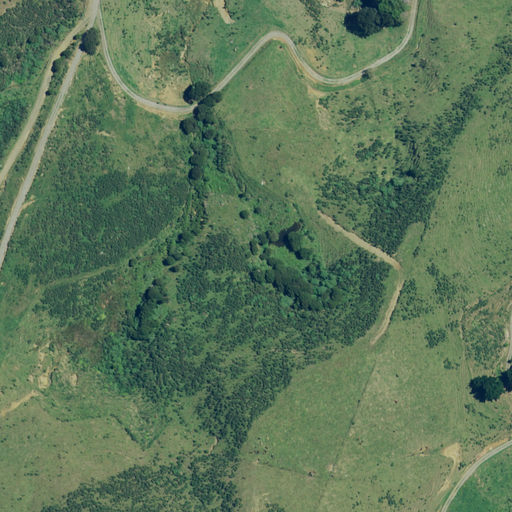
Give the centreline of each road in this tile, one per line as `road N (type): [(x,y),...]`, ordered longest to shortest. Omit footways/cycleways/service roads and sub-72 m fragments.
road 1 (track): [(416,0),(408,35),(343,89),(306,72),(286,44),(257,44),(232,72),(149,107),(121,78),(95,10)]
road 2 (track): [(0,162),(95,10)]
